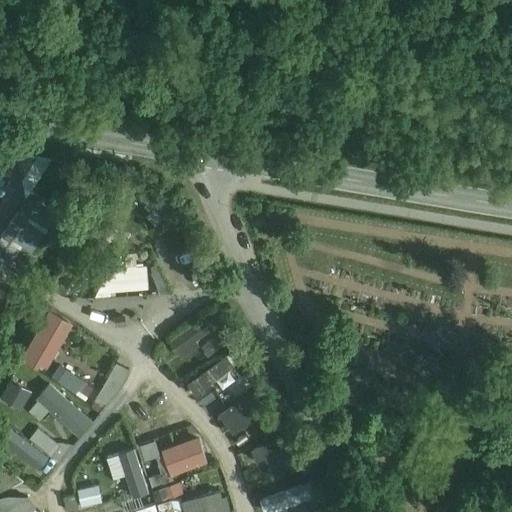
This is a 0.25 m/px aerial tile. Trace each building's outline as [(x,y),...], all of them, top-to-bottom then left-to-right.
[(38,152),(7,147),(5,159),(19,162),(20,158),(32,160),(38,152)] [(28,194),(55,156),(39,152),(23,176),(26,193),(28,194)] [(153,207),(146,213),(157,223),(174,206),(155,188),(145,199),(153,207)] [(61,209),(33,190),(0,237),(0,256),(19,270),(61,209)] [(153,235),(161,257),(171,253),(163,232),(153,235)] [(94,275),(107,254),(88,242),(75,264),(94,275)] [(136,249),(119,250),(104,273),(95,294),(116,292),(116,288),(149,286),(147,262),(138,263),(136,249)] [(172,289),(160,262),(151,265),(160,293),(172,289)] [(121,292),(118,317),(142,319),(144,294),(121,292)] [(169,337),(182,355),(202,341),(199,337),(227,318),(217,304),(169,337)] [(74,320),(49,306),(21,355),(39,365),(42,361),(48,365),(74,320)] [(202,344),(208,353),(223,344),(217,334),(202,344)] [(214,409),(237,355),(212,345),(194,387),(201,390),(196,402),(214,409)] [(130,367),(117,360),(95,399),(104,405),(125,380),(130,367)] [(96,385),(61,361),(52,374),(80,393),(82,390),(90,395),(96,385)] [(23,406),(33,388),(13,377),(2,394),(23,406)] [(94,417),(50,379),(37,394),(39,397),(30,407),(42,417),(50,407),(80,433),(94,417)] [(231,432),(267,410),(253,389),(218,411),(231,432)] [(59,439),(39,425),(30,437),(10,422),(0,434),(11,443),(10,445),(16,450),(18,448),(41,466),(51,453),(49,452),(59,439)] [(256,460),(266,457),(272,476),(302,466),(290,431),(251,445),(256,460)] [(201,434),(162,443),(168,471),(207,462),(201,434)] [(156,437),(138,443),(144,458),(161,451),(156,437)] [(133,494),(151,488),(135,444),(117,451),(133,494)] [(157,498),(184,490),(181,480),(154,488),(157,498)] [(78,486),(82,504),(103,499),(100,482),(78,486)] [(41,511),(42,511),(22,484),(0,500),(0,511),(41,511)] [(297,485),(258,494),(262,511),(300,502),(297,485)] [(181,497),(184,511),(212,511),(228,508),(223,487),(181,497)]
